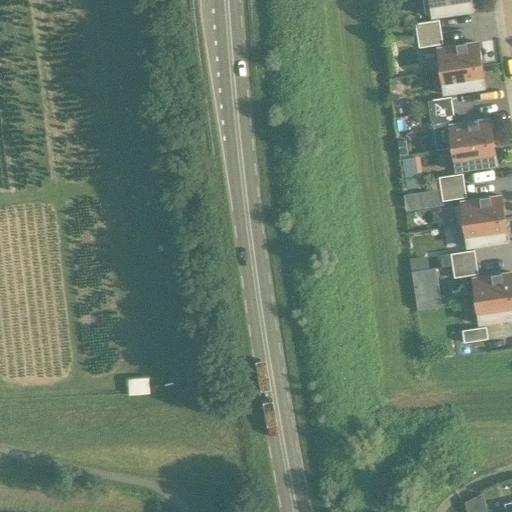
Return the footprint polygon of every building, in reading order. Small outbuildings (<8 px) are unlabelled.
[(423,0),(426,15),(430,14),(431,19),(472,12),(469,0),(423,0)] [(417,36),(440,33),(438,21),(415,24),(417,36)] [(442,44),(440,33),(417,36),(417,37),(417,42),(418,48),(442,44)] [(439,72),(480,66),(476,43),(436,49),(439,72)] [(483,89),(480,66),(439,72),(443,96),(483,89)] [(428,113),(452,110),(450,98),(427,102),(428,113)] [(453,122),(452,110),(428,113),(418,115),(419,127),(453,122)] [(398,117),(400,129),(418,127),(417,114),(398,117)] [(451,149),(492,143),(488,120),(448,126),(451,149)] [(406,141),(398,142),(400,156),(408,155),(406,141)] [(495,166),(492,143),(451,149),(455,173),(495,166)] [(420,157),(402,159),(407,190),(424,188),(420,157)] [(438,179),(440,190),(463,187),(462,175),(438,179)] [(463,187),(440,190),(442,202),(465,199),(463,187)] [(428,204),(426,192),(414,194),(416,206),(428,204)] [(457,227),(463,226),(504,220),(500,197),(453,204),(457,227)] [(504,220),(463,226),(466,250),(507,243),(504,220)] [(453,267),(476,264),(474,252),(451,255),(453,267)] [(449,268),(453,267),(451,255),(447,256),(440,257),(441,269),(443,268),(449,268)] [(478,275),(476,264),(453,267),(454,279),(478,275)] [(414,290),(439,286),(436,268),(429,270),(412,272),(414,290)] [(471,280),(475,303),(511,297),(511,275),(511,274),(471,280)] [(511,297),(475,303),(478,326),(511,321),(511,297)] [(461,332),(463,345),(487,341),(485,329),(461,332)] [(128,379),(129,394),(149,393),(147,378),(128,379)]
